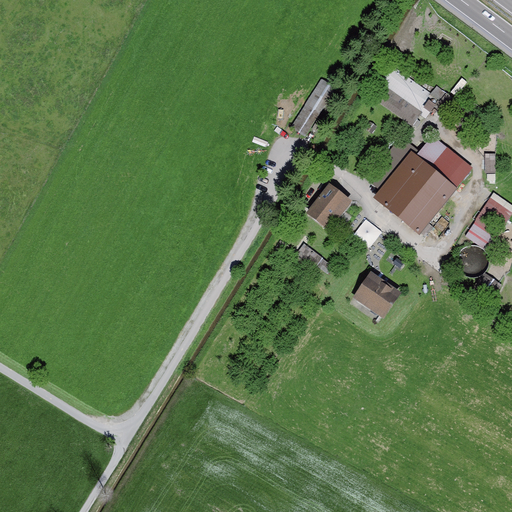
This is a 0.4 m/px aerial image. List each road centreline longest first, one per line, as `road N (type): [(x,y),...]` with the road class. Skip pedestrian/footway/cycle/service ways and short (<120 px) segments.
road 1 (track): [(127,439),(256,229),(288,144),(361,188),(370,209),(432,259),(475,197)]
road 2 (track): [(127,439),(0,363)]
